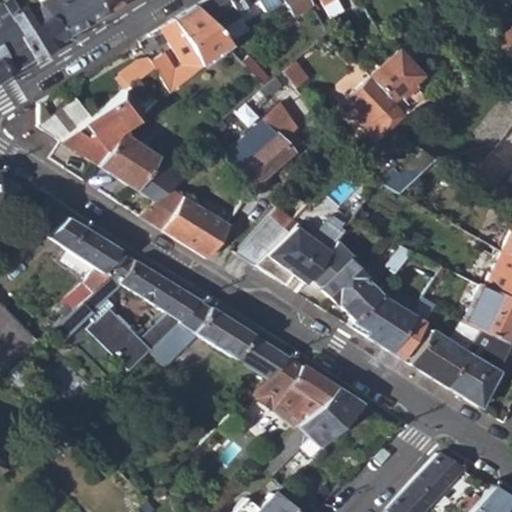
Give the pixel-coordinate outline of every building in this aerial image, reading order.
[(0,0),(0,78),(33,58),(0,0)] [(0,0),(33,58),(66,37),(50,16),(26,31),(13,10),(17,8),(11,0),(0,0)] [(98,0),(38,0),(38,1),(50,16),(66,37),(106,13),(98,0)] [(200,0),(192,6),(214,31),(239,14),(235,8),(228,0),(200,0)] [(228,0),(235,8),(247,0),(265,0),(266,1),(267,0),(282,0),(290,11),(306,1),(305,0),(228,0)] [(507,46),(511,42),(511,0),(510,0),(487,15),(507,46)] [(192,6),(173,17),(199,65),(227,45),(214,31),(192,6)] [(159,26),(182,63),(188,74),(199,65),(173,17),(159,26)] [(306,37),(311,43),(324,31),(318,20),(310,27),(313,31),(306,37)] [(488,48),(494,58),(501,54),(496,43),(488,48)] [(368,76),(344,98),(369,123),(370,122),(381,134),(401,115),(389,102),(397,94),(397,95),(401,99),(401,98),(414,86),(410,82),(419,74),(395,50),(368,76)] [(161,52),(149,60),(152,67),(166,90),(188,74),(182,63),(172,69),(161,52)] [(261,84),(268,79),(247,55),(240,60),(261,84)] [(115,76),(124,88),(152,67),(149,60),(148,59),(136,60),(115,76)] [(294,59),(281,69),(292,85),(306,75),(294,59)] [(255,88),(261,95),(265,91),(268,94),(279,85),(271,76),(268,79),(261,84),(255,88)] [(93,164),(114,130),(131,117),(114,96),(85,120),(57,142),(93,164)] [(69,100),(36,126),(36,128),(57,142),(85,120),(69,100)] [(221,154),(251,187),(298,143),(276,120),(267,128),(259,120),(221,154)] [(114,130),(93,164),(133,187),(153,154),(114,130)] [(304,149),(313,158),(330,141),(322,133),(304,149)] [(136,215),(209,260),(213,254),(208,251),(224,224),(168,190),(178,180),(175,173),(166,161),(133,187),(153,200),(136,215)] [(396,175),(405,185),(418,173),(409,163),(396,175)] [(0,207),(8,196),(17,201),(24,190),(0,174),(0,207)] [(290,218),(276,204),(232,251),(252,264),(285,233),(281,227),(290,218)] [(304,280),(330,244),(333,240),(341,230),(336,227),(340,221),(330,214),(323,216),(310,234),(296,223),(285,233),(252,264),(274,277),(280,267),(289,273),(302,283),(304,280)] [(65,298),(73,306),(82,297),(114,268),(106,263),(115,249),(65,216),(42,236),(92,267),(81,284),(65,298)] [(511,218),(498,250),(511,256),(511,218)] [(329,301),(350,319),(374,291),(356,274),(357,272),(332,247),(336,243),(333,240),(330,244),(304,280),(327,303),(329,301)] [(511,299),(511,256),(498,250),(482,285),(511,299)] [(146,349),(195,299),(127,256),(114,268),(82,297),(73,306),(51,327),(61,339),(87,314),(92,320),(85,328),(126,370),(146,349)] [(289,273),(280,267),(274,277),(282,283),(289,273)] [(463,322),(500,341),(511,313),(511,299),(482,285),(479,284),(463,322)] [(363,334),(389,351),(411,315),(374,291),(350,319),(348,320),(365,330),(363,334)] [(194,333),(263,378),(284,356),(195,299),(146,349),(163,366),(194,333)] [(389,351),(406,362),(425,328),(435,308),(420,301),(411,315),(389,351)] [(0,374),(36,341),(0,304),(0,374)] [(406,362),(442,386),(463,351),(425,328),(406,362)] [(442,386),(476,407),(492,369),(463,351),(442,386)] [(284,356),(263,378),(261,379),(253,387),(282,416),(289,409),(300,421),(333,387),(284,356)] [(259,463),(272,476),(300,447),(308,439),(315,444),(357,403),(333,387),(300,421),(294,427),(259,463)] [(300,421),(289,409),(282,416),(294,427),(300,421)] [(72,425),(82,435),(94,424),(84,414),(72,425)] [(31,446),(37,455),(70,424),(63,419),(31,446)] [(300,447),(309,457),(318,448),(315,444),(308,439),(300,447)] [(381,511),(418,511),(459,468),(436,453),(381,511)] [(159,483),(168,491),(175,483),(166,475),(159,483)] [(135,491),(142,498),(149,491),(151,490),(144,482),(135,491)] [(288,493),(306,511),(314,511),(321,505),(298,483),(288,493)] [(495,511),(499,507),(506,498),(488,486),(476,499),(464,511),(495,511)] [(244,499),(231,511),(222,511),(216,506),(210,511),(290,511),(271,493),(256,509),(244,499)] [(454,508),(458,511),(464,511),(476,499),(470,494),(466,498),(464,496),(454,508)]
